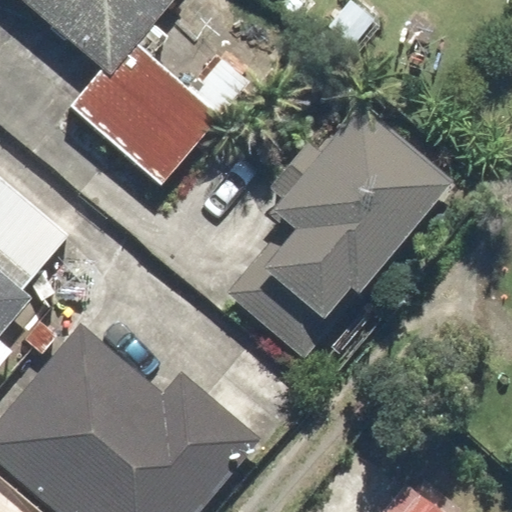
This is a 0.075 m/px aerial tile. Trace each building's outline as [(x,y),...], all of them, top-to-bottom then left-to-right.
[(227,57),(206,83),(144,32),(170,0),(26,0),(107,67),(75,105),(168,183),(254,79),(227,57)] [(374,275),(380,281),(465,182),(372,103),(288,201),(311,221),(278,260),(341,314),(374,275)] [(4,338),(39,294),(29,285),(72,231),(0,173),(0,376),(21,351),(4,338)] [(223,477),(262,429),(187,368),(171,387),(88,320),(0,428),(0,453),(72,511),(207,511),(230,483),(223,477)] [(447,511),(411,479),(381,511),(447,511)]
